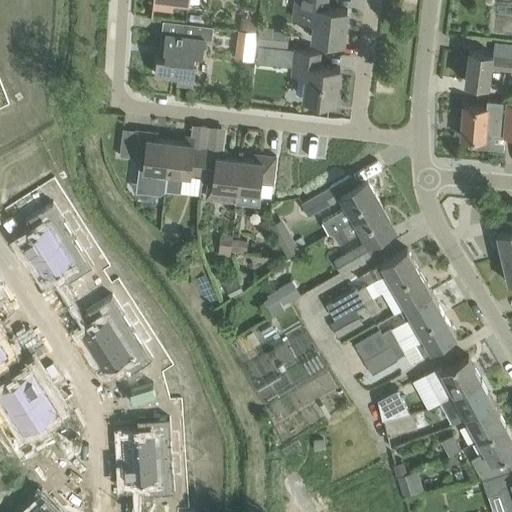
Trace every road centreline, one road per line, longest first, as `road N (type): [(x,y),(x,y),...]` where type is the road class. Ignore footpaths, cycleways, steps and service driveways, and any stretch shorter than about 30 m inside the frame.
road 1 (residential): [(358,131),(117,102),(123,0)]
road 2 (residential): [(96,511),(97,425),(87,397),(0,261)]
road 3 (residential): [(511,351),(428,207),(423,174)]
road 4 (residential): [(419,140),(432,0)]
road 5 (residential): [(358,131),(374,0)]
